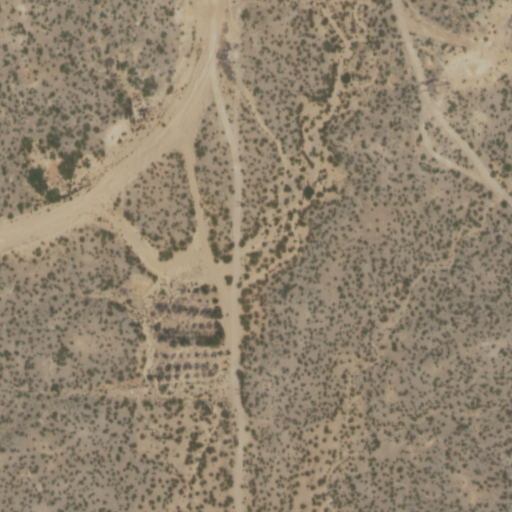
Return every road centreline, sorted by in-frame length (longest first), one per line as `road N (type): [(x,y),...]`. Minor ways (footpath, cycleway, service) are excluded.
road 1 (track): [(237,511),(236,161),(219,0)]
road 2 (track): [(511,201),(422,97),(394,0)]
road 3 (track): [(511,6),(493,57),(430,106)]
